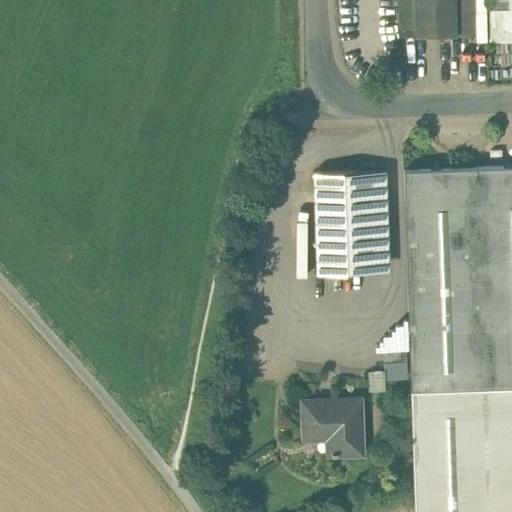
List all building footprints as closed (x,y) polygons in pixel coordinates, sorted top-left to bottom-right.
[(455,0),(397,0),(399,36),(456,34),(455,0)] [(473,0),(455,0),(456,34),(474,34),(473,0)] [(510,0),(489,0),(490,41),(511,41),(511,30),(511,8),(511,9),(510,0)] [(511,165),(404,169),(411,389),(511,385),(511,165)] [(373,170),(314,172),(317,272),(377,270),(373,170)] [(511,511),(511,385),(411,389),(414,511),(511,511)] [(359,398),(302,400),(304,436),(328,435),(328,451),(332,451),(332,454),(337,454),(337,451),(361,450),(359,398)]
